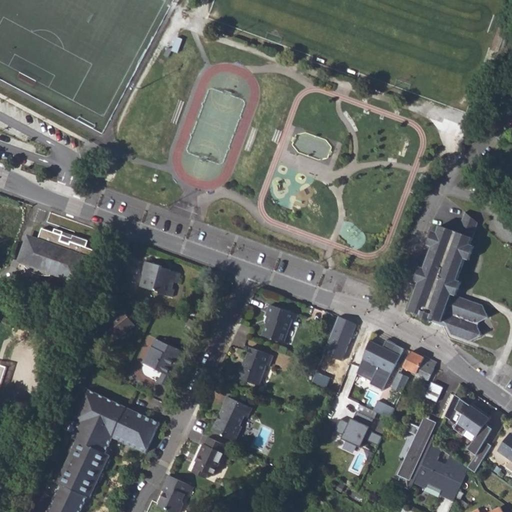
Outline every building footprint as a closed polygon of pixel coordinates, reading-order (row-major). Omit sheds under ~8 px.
[(6,211),(0,208),(0,232),(20,240),(28,219),(19,215),(19,217),(12,214),(9,216),(6,214),(6,211)] [(483,306),(456,296),(461,282),(457,281),(464,259),(468,261),(473,247),(470,245),(478,224),(465,213),(457,233),(439,227),(437,233),(433,232),(428,246),(432,248),(424,269),(420,267),(415,281),(419,283),(408,311),(419,315),(418,318),(432,323),(441,326),(448,328),(451,336),(469,342),(481,337),(477,324),(488,318),(483,306)] [(21,261),(26,263),(25,267),(31,271),(38,274),(44,275),(50,276),(51,272),(78,282),(79,279),(88,282),(98,254),(91,252),(92,249),(70,241),(69,244),(58,240),(60,236),(41,229),(36,241),(28,239),(21,261)] [(60,236),(58,240),(69,244),(70,241),(70,239),(60,236)] [(140,286),(160,292),(160,294),(173,297),(175,290),(173,289),(175,283),(179,284),(182,274),(171,271),(171,270),(162,267),(162,266),(145,261),(142,273),(143,274),(140,286)] [(262,335),(283,343),(285,341),(293,318),(294,313),(271,305),(267,315),(267,316),(270,316),(268,322),(267,322),(262,335)] [(92,334),(104,349),(135,325),(124,309),(92,334)] [(335,334),(342,337),(346,324),(340,322),(335,334)] [(342,337),(349,339),(354,327),(346,324),(342,337)] [(368,329),(358,345),(391,361),(392,361),(400,345),(382,336),(368,329)] [(163,372),(166,374),(167,372),(175,375),(186,353),(156,339),(145,363),(163,372)] [(392,361),(404,367),(412,351),(400,345),(392,361)] [(238,378),(259,385),(267,364),(269,365),(273,355),(251,347),(247,358),(245,358),(238,378)] [(321,367),(338,374),(345,356),(328,350),(321,367)] [(404,367),(417,373),(417,375),(428,380),(435,367),(437,362),(425,356),(424,357),(412,351),(404,367)] [(163,372),(160,379),(158,378),(157,380),(170,386),(175,375),(167,372),(166,374),(163,372)] [(401,374),(399,372),(392,388),(402,393),(403,392),(405,387),(409,377),(401,374)] [(422,395),(436,401),(443,387),(432,382),(431,385),(427,383),(422,395)] [(160,422),(90,390),(81,419),(83,420),(74,438),(79,440),(60,482),(63,483),(50,511),(49,511),(82,511),(90,496),(92,497),(111,455),(107,453),(114,437),(146,452),(160,422)] [(218,420),(213,430),(235,441),(242,426),(240,425),(244,415),(248,417),(252,408),(228,396),(223,405),(225,406),(221,414),(223,415),(220,421),(218,420)] [(378,400),(375,410),(393,415),(396,406),(378,400)] [(333,409),(341,415),(344,409),(337,403),(333,409)] [(370,430),(374,417),(354,411),(351,421),(340,418),(337,428),(347,431),(342,448),(358,453),(362,438),(380,443),(383,433),(370,430)] [(406,430),(419,436),(407,461),(404,459),(397,473),(401,475),(397,485),(406,490),(407,488),(411,490),(433,441),(428,438),(431,430),(427,430),(410,422),(406,430)] [(491,431),(485,426),(477,437),(484,443),(491,431)] [(467,430),(464,434),(474,441),(477,437),(467,430)] [(497,450),(511,460),(511,434),(510,433),(497,450)] [(198,461),(193,472),(206,478),(208,473),(214,476),(224,454),(223,452),(226,445),(209,437),(205,444),(204,443),(198,455),(200,456),(198,461)] [(162,491),(166,493),(159,507),(170,511),(179,511),(183,505),(181,500),(184,496),(188,497),(193,487),(169,476),(162,491)]
